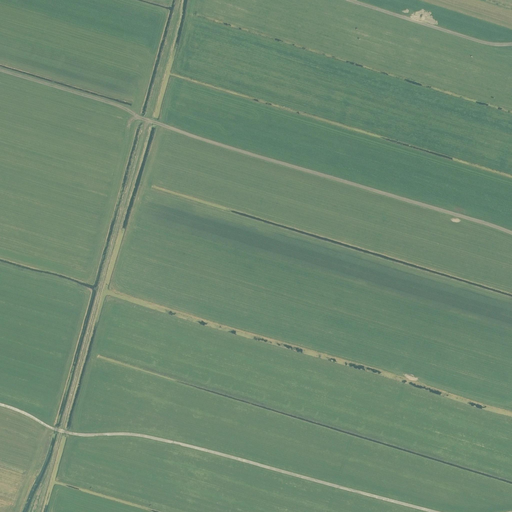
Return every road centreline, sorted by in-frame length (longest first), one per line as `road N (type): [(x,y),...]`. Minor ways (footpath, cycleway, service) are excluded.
road 1 (track): [(39,511),(180,0)]
road 2 (track): [(434,511),(144,436),(52,429),(0,405)]
